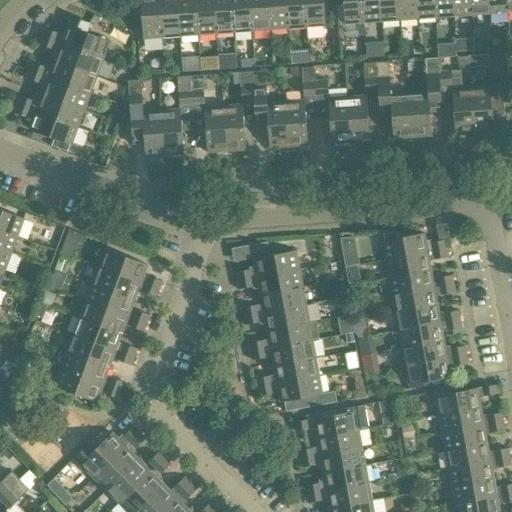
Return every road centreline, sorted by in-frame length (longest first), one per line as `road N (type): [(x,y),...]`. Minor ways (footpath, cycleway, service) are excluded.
road 1 (residential): [(508,314),(483,212),(457,201),(208,222)]
road 2 (residential): [(257,511),(173,434),(153,399),(152,380),(208,222)]
road 3 (residential): [(208,222),(0,150)]
